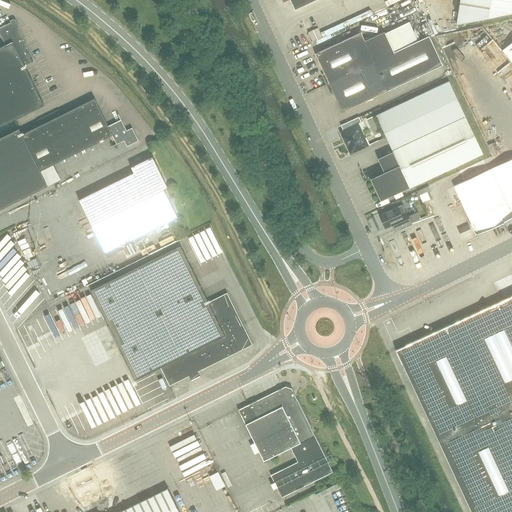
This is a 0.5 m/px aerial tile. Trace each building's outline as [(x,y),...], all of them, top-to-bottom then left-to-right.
[(281,0),(283,3),(288,0),(289,0),(295,10),(316,0),(281,0)] [(511,13),(511,0),(460,0),(456,24),(511,13)] [(10,23),(0,27),(0,35),(5,45),(0,47),(0,126),(44,105),(24,66),(34,61),(15,23),(12,25),(10,23)] [(385,29),(393,47),(405,42),(397,24),(385,29)] [(361,32),(315,54),(328,83),(342,112),(388,91),(442,65),(429,36),(417,41),(405,47),(394,52),(385,33),(365,42),(361,32)] [(511,42),(502,50),(511,62),(511,42)] [(380,201),(409,188),(483,154),(449,81),(376,115),(392,152),(377,159),(384,172),(370,179),(380,201)] [(0,209),(47,186),(40,171),(112,135),(116,144),(124,141),(127,146),(138,141),(132,128),(126,131),(121,120),(108,126),(94,98),(22,134),(19,128),(0,137),(0,209)] [(368,146),(358,124),(361,122),(359,117),(340,125),(343,131),(340,132),(350,154),(368,146)] [(105,254),(178,218),(164,189),(167,187),(152,157),(131,167),(133,173),(78,200),(105,254)] [(476,233),(511,216),(511,215),(511,158),(454,186),(476,233)] [(395,231),(400,228),(411,223),(403,205),(379,215),(385,228),(392,225),(395,231)] [(402,239),(414,235),(412,227),(400,231),(402,239)] [(135,380),(153,371),(160,367),(169,386),(253,345),(227,293),(208,302),(180,246),(90,290),(135,380)] [(511,511),(511,295),(396,350),(471,511),(511,511)] [(89,345),(112,335),(108,327),(86,337),(89,345)] [(263,461),(290,448),(297,462),(270,475),(281,497),(333,472),(289,384),(238,410),(263,461)] [(179,511),(167,488),(151,496),(117,511),(179,511)]
